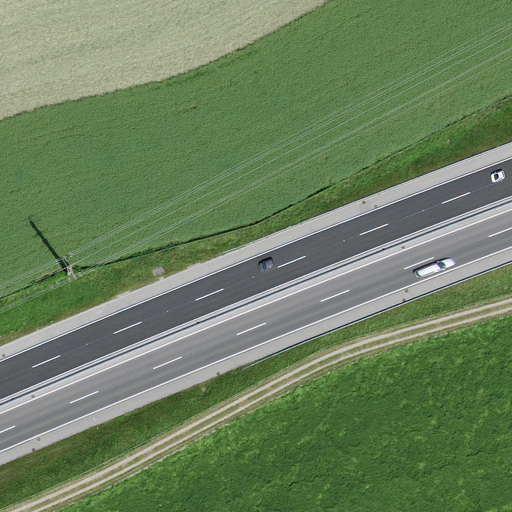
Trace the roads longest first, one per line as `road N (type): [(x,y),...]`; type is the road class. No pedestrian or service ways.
road 1 (motorway): [(0,432),(511,227)]
road 2 (motorway): [(511,177),(0,380)]
road 3 (track): [(511,303),(332,357),(22,511)]
